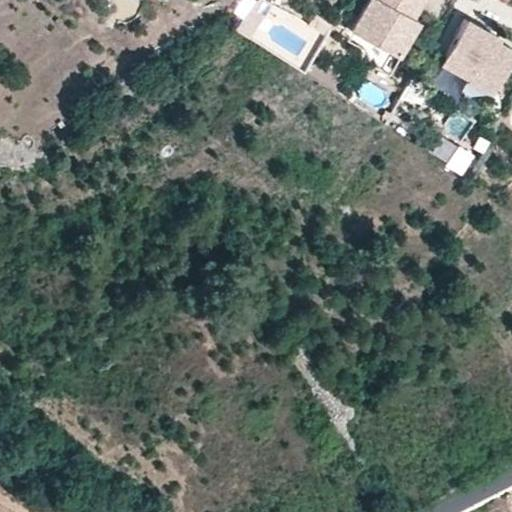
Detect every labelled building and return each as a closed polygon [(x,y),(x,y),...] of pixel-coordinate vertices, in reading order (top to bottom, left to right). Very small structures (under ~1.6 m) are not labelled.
[(268,0),(250,0),(233,27),(249,37),(271,2),(268,0)] [(416,0),(363,0),(357,12),(375,21),(364,41),(394,57),(405,36),(399,33),(408,17),(416,0)] [(329,21),(313,11),(306,22),(321,32),(329,21)] [(375,21),(357,12),(347,31),(364,41),(375,21)] [(414,20),(408,17),(399,33),(405,36),(414,20)] [(496,37),(462,19),(441,56),(470,71),(466,77),(489,90),(511,49),(494,39),(496,37)] [(470,71),(441,56),(438,62),(466,77),(470,71)] [(314,77),(339,91),(345,80),(321,66),(314,77)] [(429,152),(445,158),(451,140),(436,135),(429,152)]
